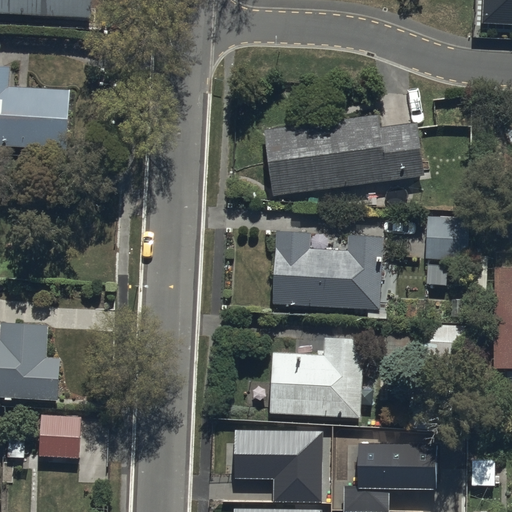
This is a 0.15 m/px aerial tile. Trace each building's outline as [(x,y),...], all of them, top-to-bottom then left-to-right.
[(94,0),(0,0),(0,18),(93,22),(94,0)] [(511,0),(483,0),(482,25),(511,26),(511,0)] [(0,69),(0,149),(70,153),(72,95),(11,93),(12,70),(0,69)] [(267,134),(270,160),(276,200),(427,180),(419,125),(380,130),(378,118),(267,134)] [(468,218),(426,216),(424,259),(467,261),(468,218)] [(383,314),(386,255),(387,241),(350,240),(350,253),(312,251),(312,238),(280,236),(279,257),(276,308),(383,314)] [(488,256),(473,256),(473,291),(489,291),(488,256)] [(511,374),(511,273),(494,274),(497,375),(511,374)] [(469,329),(417,327),(415,375),(467,377),(469,329)] [(50,348),(50,345),(50,329),(2,328),(2,343),(0,343),(0,401),(61,403),(63,362),(50,361),(50,348)] [(363,423),(367,341),(326,339),(325,358),(275,356),(272,418),(322,421),(363,423)] [(43,417),(42,459),(81,461),(83,418),(43,417)] [(320,433),(235,431),(235,478),(274,478),(274,500),(319,501),(320,433)] [(345,486),(345,510),(386,510),(387,485),(435,486),(436,445),(360,443),(359,486),(345,486)] [(494,464),(471,464),(472,490),(495,490),(494,464)] [(462,511),(463,492),(441,491),(441,511),(462,511)]
